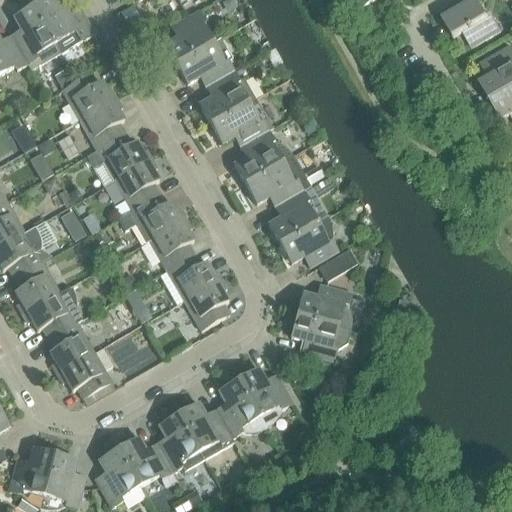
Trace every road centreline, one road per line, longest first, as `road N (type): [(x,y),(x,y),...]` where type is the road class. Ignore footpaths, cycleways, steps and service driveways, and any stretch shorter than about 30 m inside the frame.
road 1 (residential): [(0,328),(46,407),(75,418),(253,320),(256,293),(93,0)]
road 2 (residential): [(511,195),(413,29),(420,12),(442,0)]
